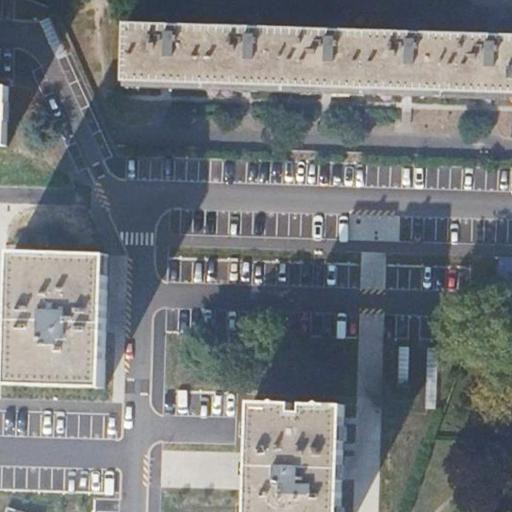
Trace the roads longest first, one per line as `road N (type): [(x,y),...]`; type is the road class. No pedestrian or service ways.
road 1 (residential): [(127,195),(511,207)]
road 2 (residential): [(134,511),(142,285),(127,195)]
road 3 (residential): [(127,195),(102,178),(38,43),(18,35)]
